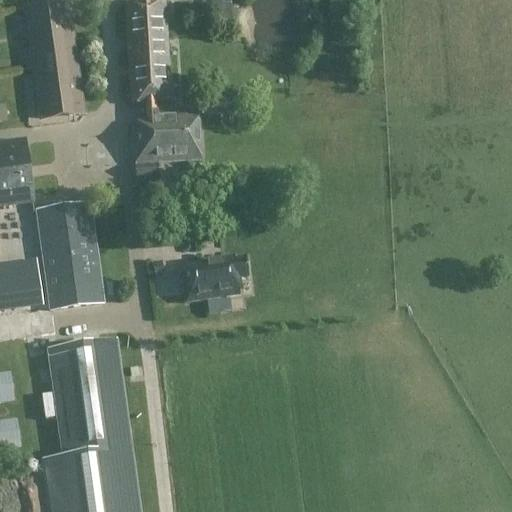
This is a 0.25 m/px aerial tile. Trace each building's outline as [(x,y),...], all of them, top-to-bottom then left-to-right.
[(85,117),(69,1),(22,8),(24,27),(18,28),(19,40),(26,39),(28,52),(21,53),(24,74),(31,73),(38,124),(85,117)] [(172,103),(165,4),(122,7),(128,106),(144,105),(145,119),(135,120),(136,137),(131,137),(134,183),(157,182),(156,165),(201,163),(198,116),(185,117),(184,110),(157,112),(156,104),(172,103)] [(231,28),(229,4),(215,5),(216,29),(231,28)] [(210,107),(201,107),(201,117),(238,114),(237,104),(248,103),(248,93),(210,96),(210,107)] [(14,147),(0,148),(0,208),(32,204),(28,178),(18,180),(14,147)] [(104,307),(90,205),(34,213),(48,315),(104,307)] [(198,271),(180,273),(184,306),(241,299),(239,282),(249,281),(247,260),(235,261),(235,258),(197,263),(198,271)] [(8,264),(0,264),(0,316),(41,312),(34,260),(8,264)] [(161,264),(152,265),(154,276),(163,275),(161,264)] [(61,460),(43,462),(49,511),(137,511),(115,341),(45,350),(61,460)] [(0,374),(0,404),(17,402),(11,372),(0,374)] [(0,451),(21,451),(19,421),(0,422),(0,451)]
